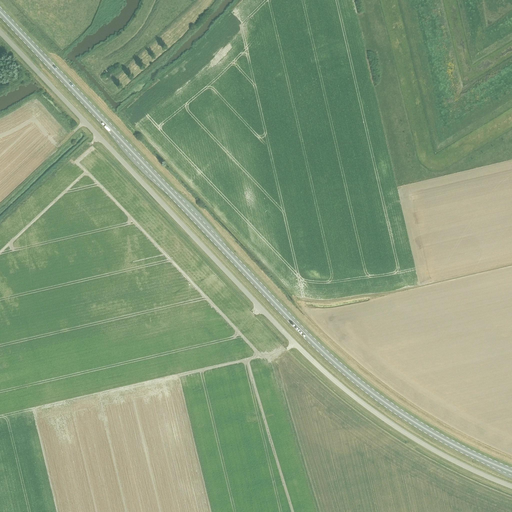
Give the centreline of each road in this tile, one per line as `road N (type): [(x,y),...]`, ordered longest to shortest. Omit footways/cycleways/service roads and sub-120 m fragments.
road 1 (primary): [(511,471),(414,421),(329,357),(0,11)]
road 2 (unclassified): [(511,486),(454,462),(352,396),(0,32)]
road 3 (track): [(301,298),(382,294),(511,265)]
